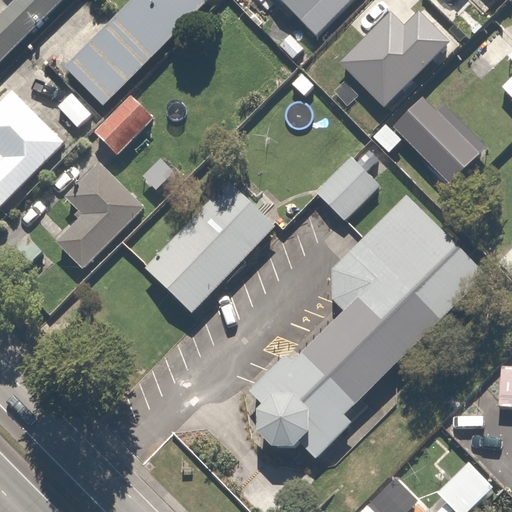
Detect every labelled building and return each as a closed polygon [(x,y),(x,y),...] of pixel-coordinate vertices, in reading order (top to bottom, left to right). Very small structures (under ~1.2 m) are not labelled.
[(0,68),(65,0),(19,0),(0,20),(0,68)] [(216,9),(206,0),(138,0),(67,75),(103,109),(111,118),(132,97),(216,9)] [(354,0),(271,0),(314,41),(354,0)] [(377,0),(373,0),(347,30),(354,36),(339,52),(367,77),(378,64),(384,70),(416,34),(377,0)] [(511,58),(511,30),(497,16),(432,81),(447,96),(464,79),(478,92),(511,58)] [(0,210),(5,216),(71,147),(14,93),(0,107),(0,210)] [(80,133),(94,118),(71,96),(57,111),(80,133)] [(132,97),(111,118),(94,136),(120,160),(157,121),(132,97)] [(333,151),(352,136),(340,121),(321,136),(333,151)] [(347,223),(381,191),(351,159),(317,192),(347,223)] [(54,251),(80,277),(147,211),(99,163),(58,204),(80,226),(54,251)] [(278,238),(231,188),(143,272),(190,321),(278,238)] [(405,196),(331,270),(334,303),(346,315),(294,365),(287,359),(249,395),(262,409),(256,433),(276,454),(298,453),(303,448),(315,460),(492,282),(405,196)] [(459,511),(446,500),(435,511),(459,511)]
